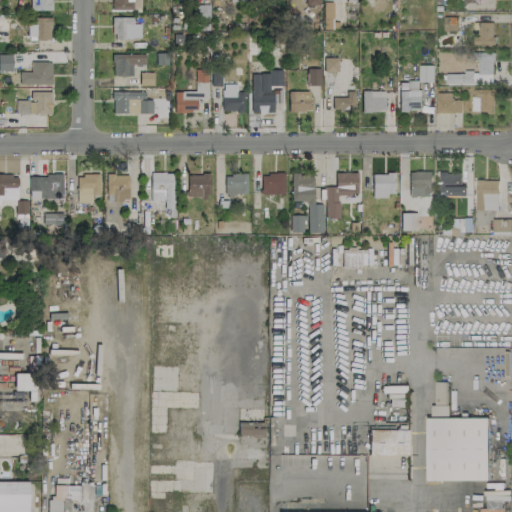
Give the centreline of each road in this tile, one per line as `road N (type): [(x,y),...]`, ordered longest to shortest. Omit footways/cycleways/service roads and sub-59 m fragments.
road 1 (residential): [(0,141),(511,141)]
road 2 (residential): [(82,141),(83,0)]
